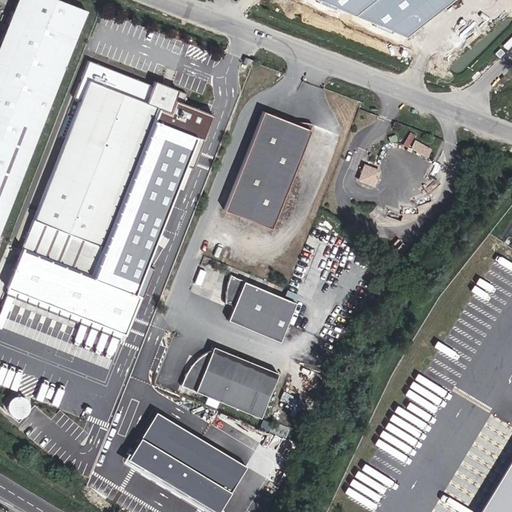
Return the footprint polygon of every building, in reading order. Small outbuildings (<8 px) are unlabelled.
[(0,227),(85,10),(58,0),(16,0),(0,41),(0,227)] [(511,0),(321,0),(408,32),(450,0),(511,0)] [(251,66),(253,61),(247,59),(248,59),(245,57),(243,62),(251,66)] [(91,274),(156,107),(168,112),(177,89),(154,80),(152,85),(138,80),(137,82),(107,70),(108,68),(88,60),(73,99),(79,101),(82,102),(51,181),(48,180),(22,247),(91,274)] [(138,80),(108,68),(107,70),(137,82),(138,80)] [(51,181),(82,102),(79,101),(48,180),(51,181)] [(270,228),(309,129),(262,111),(223,210),(270,228)] [(425,155),(429,149),(415,141),(411,147),(425,155)] [(373,185),(378,171),(370,168),(368,173),(362,170),(359,179),(373,185)] [(278,341),(294,302),(256,286),(230,275),(226,285),(229,287),(227,291),(225,290),(224,302),(233,305),(227,320),(278,341)] [(258,417),(276,372),(212,346),(210,350),(202,354),(196,359),(193,366),(190,365),(185,374),(180,385),(258,417)] [(511,511),(511,455),(477,511),(511,511)]
